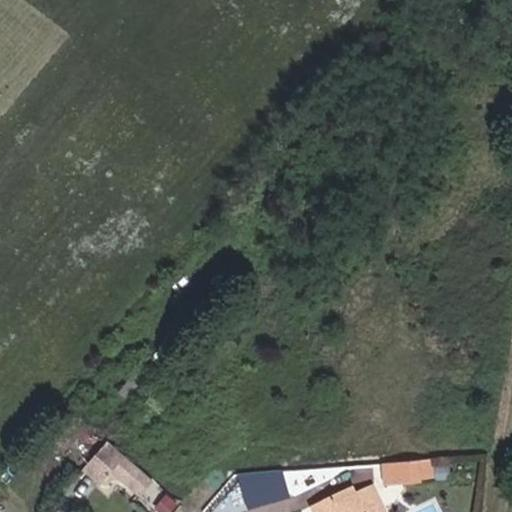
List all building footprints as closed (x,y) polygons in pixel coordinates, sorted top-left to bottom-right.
[(143,353),(113,389),(131,405),(172,359),(160,347),(149,359),(143,353)] [(97,484),(108,471),(122,484),(136,468),(109,444),(85,472),(97,484)] [(427,459),(378,464),(380,482),(429,477),(427,459)] [(136,468),(122,484),(134,494),(149,479),(136,468)] [(381,511),(372,491),(353,499),(355,504),(341,510),(337,503),(316,511),(381,511)] [(352,496),(337,503),(341,510),(355,504),(353,499),(352,496)]
